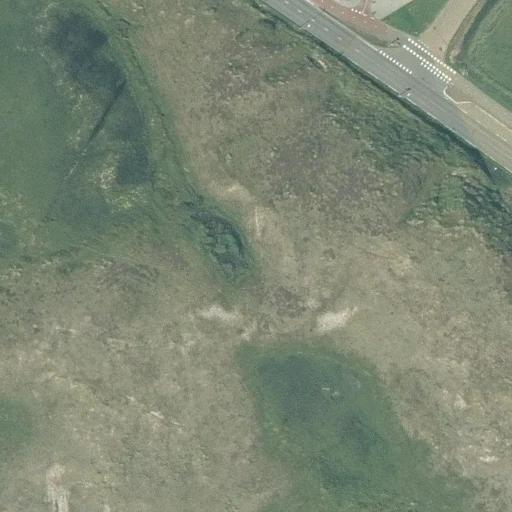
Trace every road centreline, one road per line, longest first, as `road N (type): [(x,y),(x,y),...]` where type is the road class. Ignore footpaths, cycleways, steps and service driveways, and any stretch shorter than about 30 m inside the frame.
road 1 (secondary): [(404,85),(279,0)]
road 2 (secondary): [(511,162),(404,85)]
